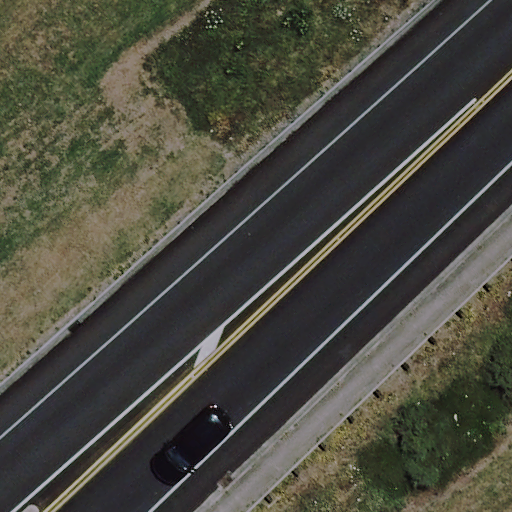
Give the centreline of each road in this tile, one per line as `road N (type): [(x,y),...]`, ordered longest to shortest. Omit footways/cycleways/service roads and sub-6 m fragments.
road 1 (primary): [(266,299),(511,65)]
road 2 (primary): [(0,500),(266,299)]
road 3 (primary): [(266,299),(86,511)]
